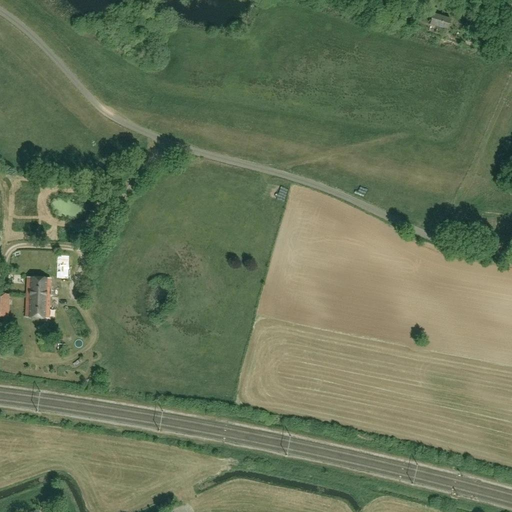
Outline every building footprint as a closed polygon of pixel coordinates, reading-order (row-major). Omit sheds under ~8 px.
[(451,19),(434,14),(430,24),(447,29),(451,19)] [(21,261),(22,271),(31,270),(30,260),(21,261)] [(27,277),(27,297),(50,298),(50,279),(27,277)] [(0,316),(8,317),(9,295),(0,294),(0,316)] [(50,298),(27,297),(26,318),(49,319),(50,298)]
